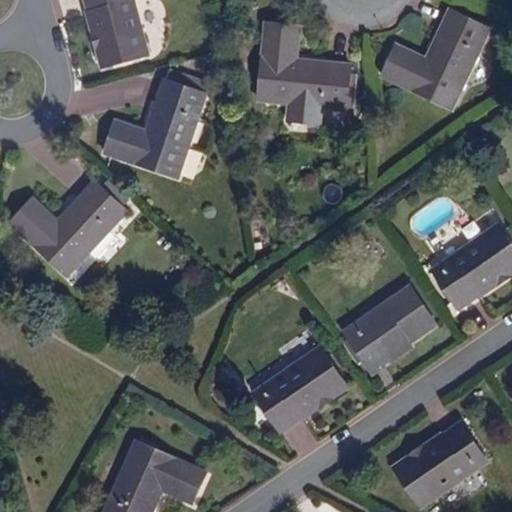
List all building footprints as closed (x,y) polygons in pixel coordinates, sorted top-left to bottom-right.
[(86,0),(105,68),(148,55),(134,0),(86,0)] [(447,12),(424,59),(397,47),(382,77),(451,110),(489,31),(447,12)] [(348,89),(349,74),(349,65),(297,59),(299,27),(265,25),(258,102),(289,105),(288,123),(320,126),(322,108),(346,110),(346,108),(350,108),(352,108),(354,90),(352,89),(348,89)] [(164,83),(146,132),(117,123),(106,157),(180,181),(206,97),(190,91),(191,83),(175,78),(172,85),(164,83)] [(94,184),(57,221),(33,201),(9,225),(66,277),(127,214),(120,208),(123,205),(103,186),(101,189),(94,184)] [(433,272),(459,309),(511,272),(511,246),(499,227),(433,272)] [(344,333),(366,366),(403,341),(406,346),(435,326),(410,288),(344,333)] [(403,341),(366,366),(370,373),(407,348),(406,346),(403,341)] [(255,395),(281,432),(346,387),(321,350),(255,395)] [(462,426),(396,472),(421,508),(487,463),(462,426)] [(135,442),(104,511),(154,511),(163,493),(192,505),(206,474),(153,450),(155,444),(140,438),(138,443),(135,442)]
